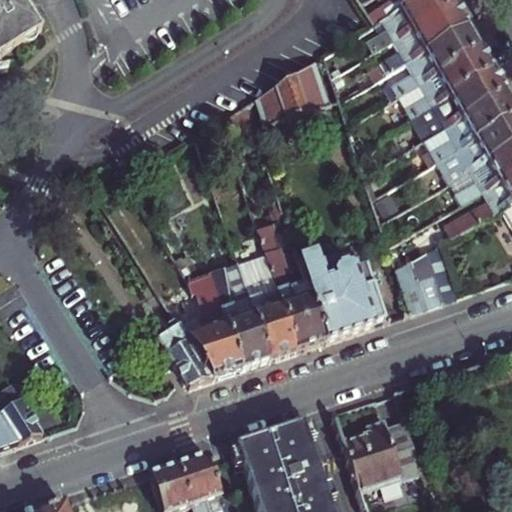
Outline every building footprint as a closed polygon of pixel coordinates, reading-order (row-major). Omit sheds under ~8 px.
[(0,0),(0,60),(42,34),(20,0),(0,0)] [(363,65),(393,47),(454,11),(447,0),(421,0),(381,26),(387,36),(357,54),(363,65)] [(381,26),(421,0),(398,0),(366,20),(373,31),(381,26)] [(454,11),(393,47),(399,58),(373,73),(380,84),(405,69),(467,33),(454,11)] [(392,106),(418,91),(479,55),(467,33),(405,69),(411,79),(385,95),(392,106)] [(392,106),(399,116),(405,127),(492,77),(479,55),(418,91),(392,106)] [(315,68),(255,106),(263,132),(329,109),(315,68)] [(504,98),(492,77),(405,127),(399,131),(411,152),(443,133),(504,98)] [(430,170),(456,155),(511,122),(511,112),(504,98),(443,133),(417,148),(424,160),(430,170)] [(511,122),(456,155),(430,170),(436,181),(443,192),(468,177),(511,151),(511,122)] [(511,180),(511,151),(468,177),(474,187),(449,203),(455,213),(481,198),(511,180)] [(511,180),(481,198),(487,209),(454,228),(460,239),(501,215),(511,208),(511,180)] [(511,208),(501,215),(511,233),(511,208)] [(255,215),(249,217),(254,230),(260,228),(261,224),(260,218),(255,215)] [(264,259),(281,310),(297,357),(324,348),(306,291),(288,296),(287,294),(290,289),(279,254),(271,231),(256,236),(264,259)] [(433,280),(442,307),(457,302),(440,250),(426,259),(433,280)] [(251,264),(236,268),(236,269),(247,302),(268,367),(297,357),(281,310),(264,259),(251,264)] [(409,268),(415,286),(425,313),(442,307),(433,280),(426,259),(409,268)] [(383,328),(364,270),(355,273),(354,270),(349,269),(334,274),(331,278),(332,280),(322,283),(314,260),(297,266),(306,291),(324,348),(383,328)] [(425,313),(415,286),(409,268),(394,277),(408,319),(425,313)] [(209,279),(240,376),(268,367),(247,302),(236,269),(224,272),(208,278),(209,279)] [(212,385),(240,376),(209,279),(200,282),(187,286),(192,301),(198,300),(210,335),(185,343),(212,385)] [(150,332),(189,393),(212,385),(185,343),(171,320),(150,332)] [(9,391),(0,396),(0,421),(18,451),(42,443),(9,391)] [(0,456),(18,451),(0,421),(0,456)] [(341,448),(358,499),(419,478),(403,428),(384,435),(381,428),(367,433),(369,438),(341,448)] [(329,511),(301,429),(234,452),(254,511),(329,511)] [(176,471),(190,511),(221,511),(205,461),(176,471)] [(176,471),(148,481),(158,511),(189,511),(190,511),(176,471)]
